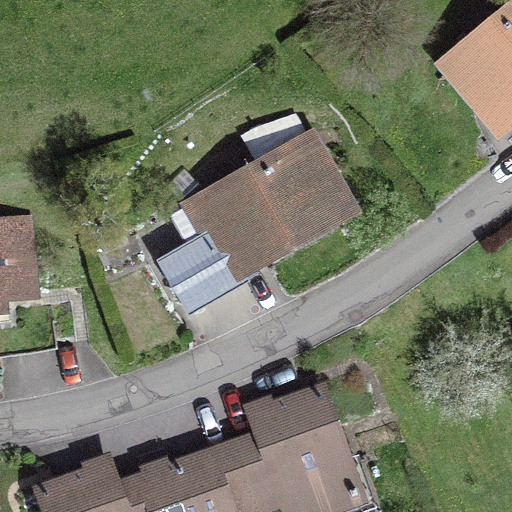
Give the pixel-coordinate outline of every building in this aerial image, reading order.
[(511,15),(439,83),(511,161),(511,15)] [(307,137),(180,222),(240,311),(367,227),(307,137)] [(18,224),(0,227),(0,330),(34,325),(18,224)] [(369,511),(319,398),(233,436),(266,511),(369,511)] [(255,511),(229,450),(143,487),(153,511),(255,511)] [(145,511),(126,467),(40,505),(43,511),(145,511)]
